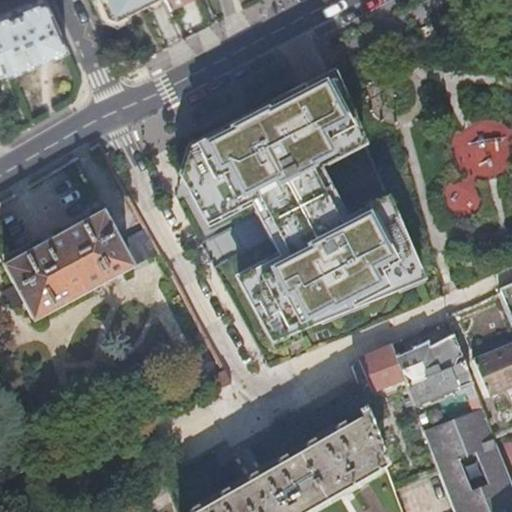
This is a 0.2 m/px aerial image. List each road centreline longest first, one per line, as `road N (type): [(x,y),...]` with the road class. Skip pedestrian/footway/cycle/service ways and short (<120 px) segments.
road 1 (residential): [(116,109),(122,141),(247,380),(262,384),(511,275)]
road 2 (secondary): [(333,0),(116,109)]
road 3 (secondary): [(116,109),(0,172)]
